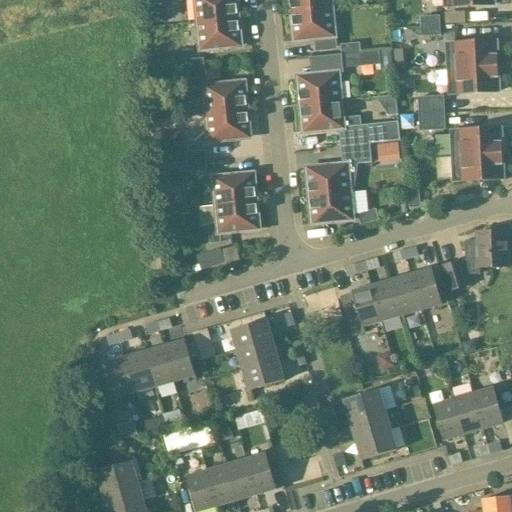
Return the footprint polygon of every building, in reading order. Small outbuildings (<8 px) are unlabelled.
[(196,0),(198,23),(238,19),(236,0),(196,0)] [(291,0),(292,13),(332,9),(331,0),(291,0)] [(332,9),(292,13),(295,41),(315,39),(316,53),(338,51),(336,37),(335,37),(332,9)] [(441,36),(440,16),(420,17),(421,37),(441,36)] [(241,46),(238,19),(198,23),(201,50),(241,46)] [(448,69),(497,67),(495,41),(446,44),(448,69)] [(362,64),(360,43),(341,45),(343,66),(362,64)] [(206,79),(204,59),(184,61),(186,81),(206,79)] [(498,92),(497,67),(448,69),(449,95),(498,92)] [(302,105),(341,101),(339,73),(299,77),(302,105)] [(205,87),(205,88),(186,90),(190,116),(208,114),(247,110),(245,83),(205,87)] [(418,98),(420,132),(446,130),(444,96),(418,98)] [(396,118),(395,99),(377,100),(378,104),(388,118),(396,118)] [(343,119),(341,101),(302,105),(304,132),(339,129),(341,147),(371,144),(368,125),(362,126),(361,117),(343,119)] [(250,138),(247,110),(208,114),(210,142),(250,138)] [(453,157),(502,154),(500,128),(451,131),(453,157)] [(185,156),(182,132),(165,134),(168,158),(185,156)] [(399,161),(397,142),(374,144),(376,164),(399,161)] [(341,147),(343,165),(308,169),(311,196),(350,192),(348,166),(373,164),(371,144),(341,147)] [(208,171),(206,151),(186,153),(188,173),(208,171)] [(502,154),(453,157),(454,182),(503,179),(502,154)] [(217,206),(257,202),(254,174),(214,178),(217,206)] [(421,208),(419,189),(408,189),(409,209),(421,208)] [(350,192),(311,196),(313,224),(353,220),(350,192)] [(217,206),(219,224),(207,225),(210,245),(222,244),(221,233),(259,229),(257,202),(217,206)] [(361,226),(380,221),(377,210),(358,215),(361,226)] [(477,233),(477,241),(465,241),(466,260),(465,260),(464,259),(438,267),(446,293),(450,307),(455,306),(451,292),(472,286),(469,274),(480,274),(480,268),(508,267),(507,232),(477,233)] [(416,247),(404,251),(407,260),(419,257),(416,247)] [(193,274),(226,263),(221,249),(198,256),(200,265),(191,268),(193,274)] [(407,260),(404,251),(392,254),(395,263),(407,260)] [(366,262),(369,271),(380,268),(377,258),(366,262)] [(369,271),(366,262),(345,268),(347,277),(369,271)] [(432,270),(412,275),(423,312),(443,306),(432,270)] [(412,275),(391,282),(401,318),(423,312),(412,275)] [(391,282),(373,287),(383,323),(401,318),(391,282)] [(352,293),(353,294),(340,297),(352,337),(365,334),(364,329),(383,323),(373,287),(352,293)] [(286,328),(296,325),(292,313),(282,316),(286,328)] [(172,328),(170,318),(158,322),(161,332),(172,328)] [(267,320),(232,331),(237,349),(272,339),(267,320)] [(158,322),(146,326),(149,335),(161,332),(158,322)] [(133,340),(131,330),(119,334),(122,343),(133,340)] [(192,334),(194,342),(199,357),(200,362),(216,358),(208,330),(192,334)] [(119,334),(107,337),(110,347),(122,343),(119,334)] [(272,339),(237,349),(244,372),(279,362),(272,339)] [(169,346),(180,381),(196,376),(186,341),(169,346)] [(300,341),(290,344),(294,356),(303,353),(300,341)] [(463,344),(466,356),(478,353),(475,341),(463,344)] [(180,381),(169,346),(147,353),(157,388),(180,381)] [(147,353),(126,359),(136,394),(157,388),(147,353)] [(303,353),(294,356),(297,368),(307,365),(303,353)] [(136,394),(126,359),(106,364),(116,399),(136,394)] [(285,381),(279,362),(244,372),(250,391),(285,381)] [(477,394),(487,429),(504,424),(494,389),(477,394)] [(350,421),(385,411),(379,391),(344,401),(350,421)] [(477,394),(453,401),(463,436),(487,429),(477,394)] [(463,436),(453,401),(434,406),(444,441),(463,436)] [(325,429),(335,426),(339,424),(333,405),(319,409),(325,429)] [(392,435),(385,411),(350,421),(357,446),(392,435)] [(338,437),(335,426),(325,429),(328,440),(338,437)] [(201,435),(170,441),(173,452),(203,446),(201,435)] [(397,451),(392,435),(357,446),(362,461),(397,451)] [(503,451),(500,442),(488,445),(491,455),(503,451)] [(491,455),(488,445),(476,449),(479,458),(480,458),(491,455)] [(267,454),(250,459),(260,494),(277,489),(267,454)] [(346,466),(343,454),(333,456),(337,468),(346,466)] [(463,463),(460,454),(449,457),(451,466),(463,463)] [(250,459),(229,465),(239,500),(260,494),(250,459)] [(103,493),(138,483),(132,462),(97,472),(103,493)] [(229,465),(209,471),(219,506),(239,500),(229,465)] [(199,511),(219,506),(209,471),(186,478),(196,511),(199,511)] [(92,483),(84,486),(75,488),(78,499),(95,494),(92,483)] [(115,511),(144,504),(138,483),(103,493),(108,511),(115,511)] [(98,503),(95,494),(78,499),(82,511),(91,509),(90,506),(98,503)] [(483,501),(484,511),(511,511),(511,507),(511,498),(483,501)]
